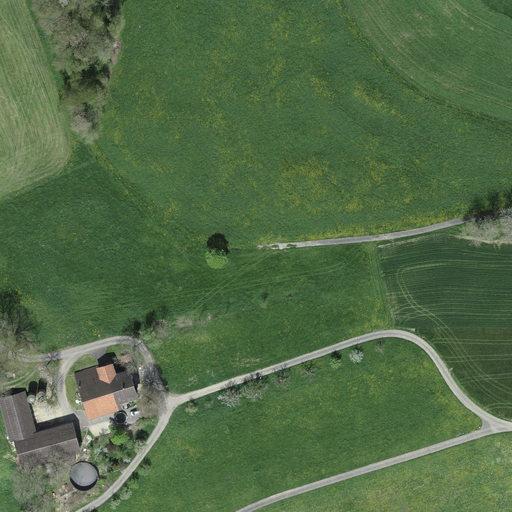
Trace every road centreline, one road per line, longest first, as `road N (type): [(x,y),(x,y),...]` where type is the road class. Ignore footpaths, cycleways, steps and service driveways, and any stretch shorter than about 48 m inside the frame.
road 1 (unclassified): [(511,426),(465,402),(429,350),(400,333),(170,402)]
road 2 (track): [(242,511),(471,436),(492,422)]
road 3 (track): [(511,213),(281,246)]
road 4 (track): [(0,345),(32,358),(131,341),(144,348),(170,402)]
road 5 (unclassified): [(81,511),(126,474),(170,402)]
